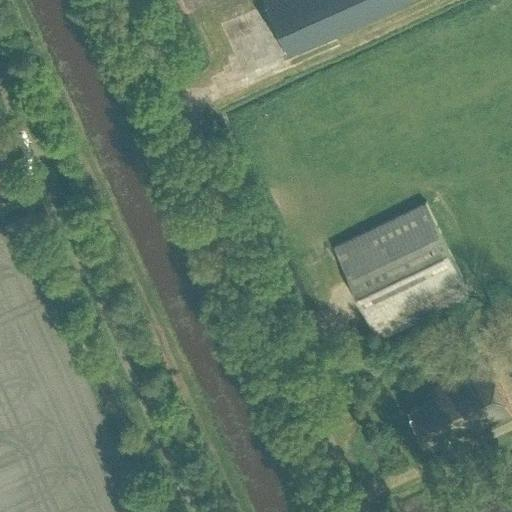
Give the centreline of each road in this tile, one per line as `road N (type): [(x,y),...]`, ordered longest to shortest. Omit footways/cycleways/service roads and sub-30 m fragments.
road 1 (unclassified): [(359,511),(130,0)]
road 2 (tertiary): [(197,511),(0,69)]
